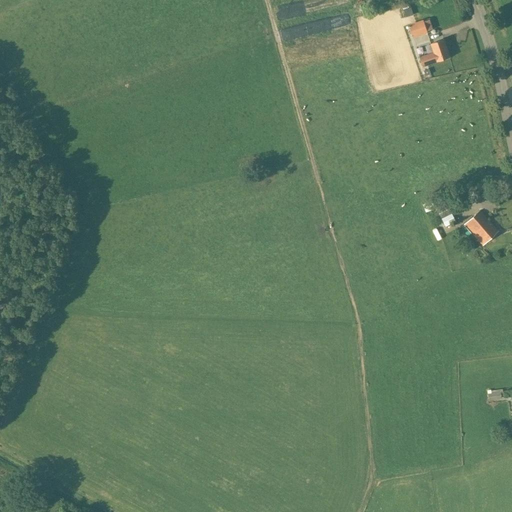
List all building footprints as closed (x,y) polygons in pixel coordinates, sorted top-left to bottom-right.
[(308,0),(302,1),(304,13),(315,11),(314,6),(319,5),(320,9),(349,4),(348,0),(308,0)] [(403,9),(405,16),(412,14),(410,7),(403,9)] [(429,19),(424,21),(423,20),(408,25),(413,38),(428,33),(427,31),(432,30),(429,19)] [(423,67),(450,58),(443,40),(431,44),(434,53),(420,58),(423,67)] [(331,51),(329,41),(304,47),(306,57),(331,51)] [(463,195),(444,204),(436,208),(445,227),(456,221),(452,214),(468,206),(468,205),(483,197),(480,192),(465,200),(463,195)] [(483,246),(498,231),(480,211),(465,225),(483,246)] [(501,399),(505,398),(504,391),(503,391),(502,389),(491,391),(491,390),(487,390),(488,394),(489,401),(501,399)]
